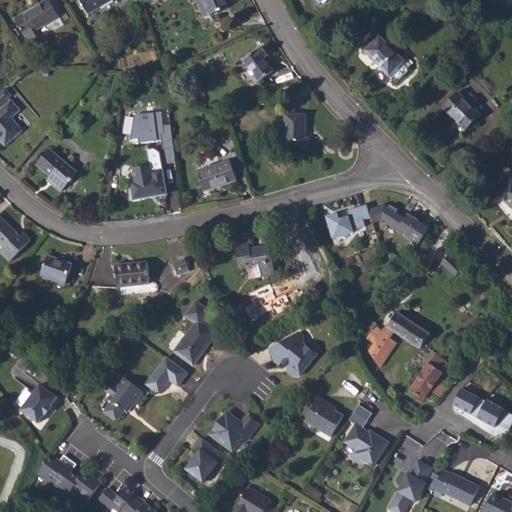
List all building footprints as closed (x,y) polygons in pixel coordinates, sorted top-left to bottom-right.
[(47,0),(15,20),(30,44),(38,39),(34,32),(60,16),(63,22),(69,18),(58,0),(47,0)] [(78,0),(87,14),(111,0),(78,0)] [(196,0),(204,17),(210,15),(203,0),(196,0)] [(203,0),(210,15),(211,16),(228,8),(224,0),(203,0)] [(378,64),(379,64),(390,75),(391,74),(396,79),(399,79),(407,71),(407,69),(402,63),(404,61),(380,36),(365,51),(378,64)] [(264,59),(266,57),(269,55),(262,47),(243,61),(259,82),(274,71),(268,64),(264,59)] [(29,60),(33,65),(38,62),(35,57),(29,60)] [(378,64),(389,76),(390,75),(379,64),(378,64)] [(442,108),(466,131),(481,115),(458,92),(442,108)] [(20,94),(14,99),(21,106),(27,101),(20,94)] [(0,110),(0,139),(5,146),(23,131),(12,118),(20,111),(12,101),(0,110)] [(166,164),(177,162),(172,124),(165,125),(162,110),(135,114),(131,140),(139,139),(140,142),(162,140),(166,164)] [(286,114),(285,151),(309,151),(310,139),(305,139),(306,114),(286,114)] [(52,177),(56,181),(53,184),(61,192),(63,189),(69,183),(78,173),(51,150),(37,165),(52,177)] [(197,172),(204,192),(237,181),(230,161),(197,172)] [(130,181),(129,182),(133,201),(167,194),(163,170),(152,172),(151,165),(133,169),(135,180),(130,181)] [(511,180),(498,194),(511,208),(511,180)] [(369,209),(368,203),(348,209),(350,215),(341,218),(339,212),(327,215),(334,238),(355,231),(355,230),(366,226),(364,220),(371,216),(369,209)] [(369,209),(371,216),(373,223),(384,219),(420,242),(430,227),(409,212),(406,216),(386,203),(369,209)] [(0,244),(2,247),(0,249),(0,251),(9,261),(30,239),(23,233),(19,235),(0,216),(0,244)] [(236,247),(240,268),(259,264),(261,276),(275,274),(270,245),(251,249),(249,245),(236,247)] [(450,253),(442,261),(456,276),(464,268),(450,253)] [(41,276),(64,284),(71,263),(48,255),(41,276)] [(176,272),(188,267),(185,259),(173,263),(176,272)] [(117,287),(149,284),(147,262),(115,265),(117,287)] [(309,286),(314,295),(322,291),(317,282),(309,286)] [(211,311),(196,300),(185,315),(195,323),(174,351),(185,360),(187,358),(194,363),(217,332),(203,321),(211,311)] [(387,327),(395,332),(427,353),(437,338),(397,312),(387,327)] [(383,330),(376,326),(367,339),(374,344),(369,352),(380,368),(398,343),(391,338),(383,330)] [(383,330),(391,338),(395,332),(387,327),(385,329),(384,328),(383,330)] [(298,331),(269,347),(273,359),(279,364),(281,361),(287,366),(287,371),(293,375),(299,375),(316,354),(304,343),(303,335),(298,331)] [(441,398),(447,391),(436,382),(450,363),(436,353),(411,390),(424,400),(431,390),(441,398)] [(187,372),(165,356),(145,383),(155,391),(161,390),(165,383),(165,381),(167,379),(168,380),(177,386),(187,372)] [(131,405),(142,391),(123,376),(116,386),(110,382),(104,390),(110,394),(107,398),(110,401),(103,411),(112,418),(118,417),(123,410),(128,403),(131,405)] [(39,384),(19,410),(37,423),(44,415),(50,407),(49,406),(56,397),(39,384)] [(453,406),(494,428),(505,409),(486,399),(485,401),(463,389),(453,406)] [(325,404),(326,401),(318,396),(304,420),(331,437),(344,416),(336,411),(325,404)] [(325,404),(336,411),(338,408),(326,401),(325,404)] [(128,403),(123,410),(126,412),(131,405),(128,403)] [(374,414),(360,404),(350,420),(357,424),(345,442),(358,451),(356,454),(374,466),(390,443),(376,433),(373,437),(370,435),(371,433),(370,432),(364,428),(374,414)] [(228,412),(225,417),(223,416),(213,429),(215,430),(212,433),(218,438),(217,439),(227,447),(231,441),(237,445),(242,438),(246,441),(259,424),(247,415),(241,422),(238,422),(234,419),(235,417),(228,412)] [(209,434),(217,439),(218,438),(212,433),(215,430),(213,429),(209,434)] [(222,464),(227,457),(201,437),(196,445),(200,448),(184,468),(202,482),(203,481),(207,480),(212,474),(212,469),(218,461),(222,464)] [(231,441),(227,447),(232,451),(237,445),(231,441)] [(38,474),(90,502),(102,478),(61,456),(58,462),(47,456),(38,474)] [(410,470),(418,475),(425,464),(416,459),(410,470)] [(433,489),(442,494),(443,492),(470,506),(480,486),(464,478),(460,476),(452,472),(451,474),(443,469),(433,489)] [(160,511),(124,482),(116,492),(109,486),(100,497),(118,511),(128,511),(129,511),(130,511),(160,511)] [(273,511),(275,509),(268,505),(271,501),(250,488),(247,489),(243,496),(239,496),(235,503),(236,511),(273,511)] [(483,511),(511,511),(511,502),(493,493),(483,511)] [(417,511),(419,509),(401,498),(392,511),(417,511)]
